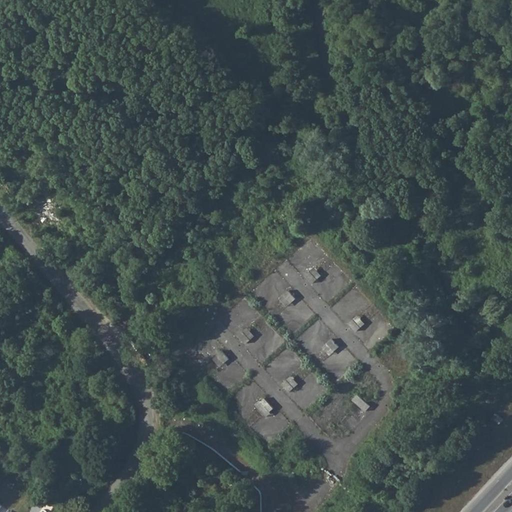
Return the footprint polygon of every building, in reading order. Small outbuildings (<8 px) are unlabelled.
[(310,271),(317,279),(322,275),(315,267),(310,271)] [(306,275),(313,283),(317,279),(310,271),(306,275)] [(284,294),(291,302),(296,298),(289,290),(284,294)] [(280,298),(287,306),(291,302),(284,294),(280,298)] [(354,319),(361,327),(365,323),(358,315),(354,319)] [(349,323),(356,331),(361,327),(354,319),(349,323)] [(243,331),(251,339),(255,335),(248,327),(243,331)] [(239,335),(246,343),(251,339),(243,331),(239,335)] [(332,339),(328,343),(335,351),(339,347),(332,339)] [(323,347),(330,355),(335,351),(328,343),(323,347)] [(228,358),(217,348),(209,356),(220,367),(228,358)] [(287,379),(294,387),(299,383),(292,376),(287,379)] [(283,383),(290,391),(294,387),(287,379),(283,383)] [(370,406),(356,394),(351,399),(366,412),(370,406)] [(274,409),(262,397),(253,406),(265,417),(274,409)]
